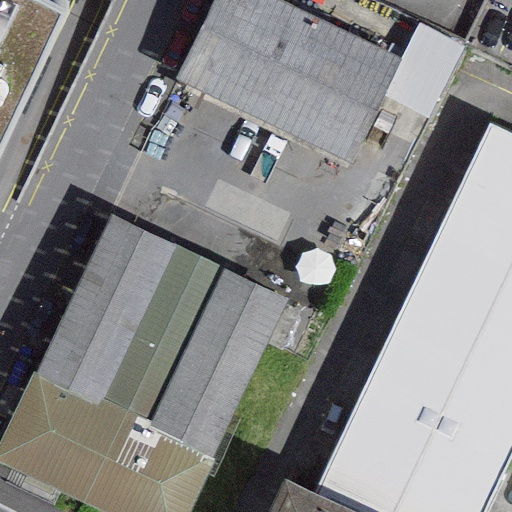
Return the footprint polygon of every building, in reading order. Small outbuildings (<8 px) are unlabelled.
[(42,0),(0,0),(0,150),(65,10),(42,0)] [(403,59),(280,0),(216,0),(175,87),(350,170),(403,59)] [(511,138),(497,131),(313,503),(334,511),(481,511),(511,446),(511,138)] [(186,511),(286,299),(112,218),(0,457),(119,511),(186,511)] [(334,511),(313,503),(287,490),(277,511),(334,511)]
